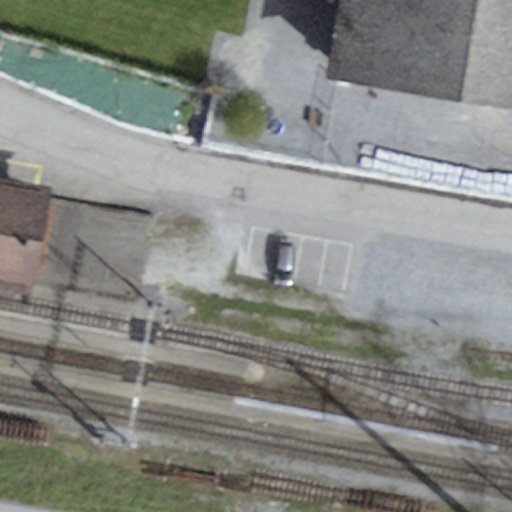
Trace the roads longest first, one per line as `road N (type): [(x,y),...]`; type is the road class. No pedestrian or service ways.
road 1 (residential): [(511,230),(136,160)]
road 2 (residential): [(0,101),(136,160)]
